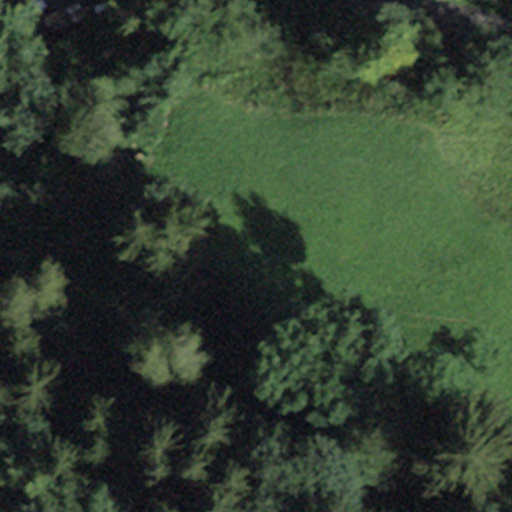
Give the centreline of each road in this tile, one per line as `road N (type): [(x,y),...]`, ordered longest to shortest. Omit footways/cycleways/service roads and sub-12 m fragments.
road 1 (track): [(0,232),(90,253),(171,314),(230,380),(286,424),(442,511)]
road 2 (residential): [(378,0),(511,32)]
